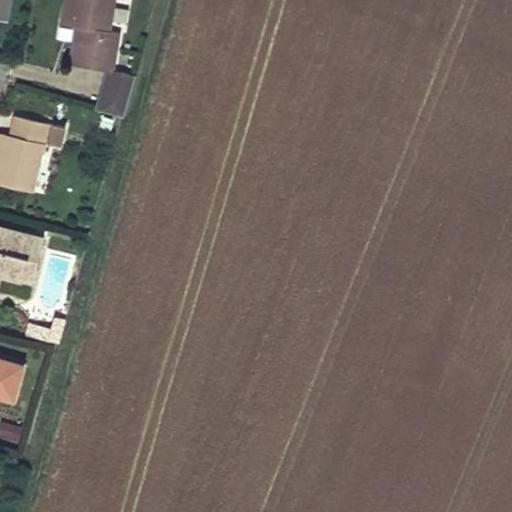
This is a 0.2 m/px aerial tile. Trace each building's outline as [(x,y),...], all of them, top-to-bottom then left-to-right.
[(60,0),(57,18),(65,20),(68,0),(60,0)] [(112,0),(68,0),(65,20),(72,22),(69,38),(65,57),(101,64),(109,65),(112,46),(115,32),(106,31),(112,0)] [(101,64),(88,109),(114,116),(127,70),(109,65),(101,64)] [(0,180),(25,187),(42,124),(9,115),(4,132),(0,130),(0,180)] [(0,269),(27,277),(38,235),(0,224),(0,269)] [(14,358),(0,354),(0,391),(5,393),(14,358)] [(0,436),(17,440),(20,425),(1,422),(0,426),(0,436)]
